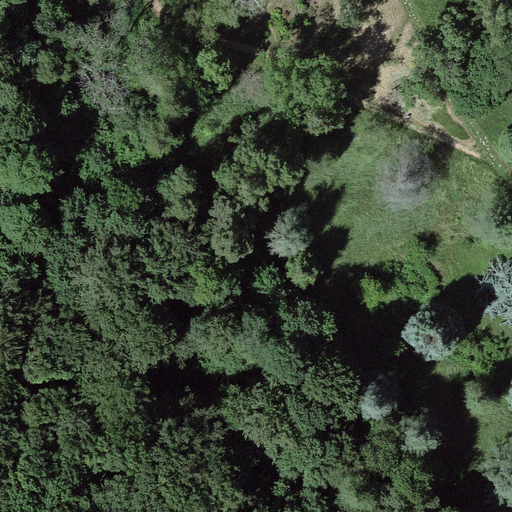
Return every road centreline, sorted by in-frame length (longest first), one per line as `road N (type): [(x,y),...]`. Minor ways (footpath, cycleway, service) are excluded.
road 1 (track): [(0,254),(142,358),(196,415),(370,511)]
road 2 (track): [(405,0),(511,194)]
